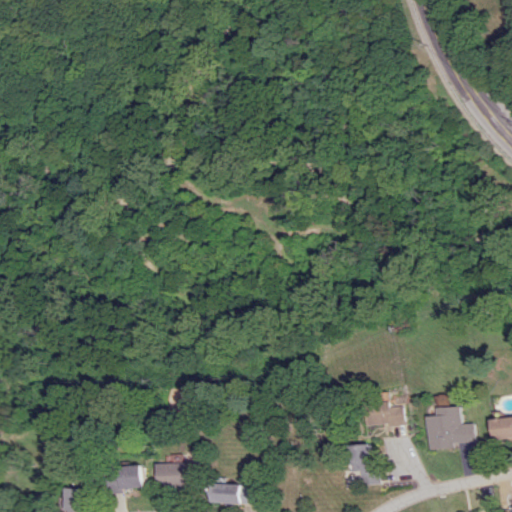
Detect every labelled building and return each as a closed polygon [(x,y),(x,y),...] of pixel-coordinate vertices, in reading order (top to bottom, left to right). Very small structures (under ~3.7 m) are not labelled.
[(409,405),(395,405),(395,401),(371,401),(371,425),(410,423),(409,405)] [(457,447),(457,442),(478,441),(477,422),(465,422),(464,405),(440,407),(440,415),(431,415),(433,448),(457,447)] [(511,438),(511,415),(495,418),(497,440),(511,438)] [(361,483),(381,482),(380,469),(374,469),(373,443),(355,444),(356,471),(361,471),(361,483)] [(161,463),(161,489),(201,488),(201,462),(161,463)] [(148,466),(112,467),(113,489),(148,488),(148,466)] [(256,503),(257,485),(214,483),(214,502),(256,503)] [(94,511),(95,488),(71,487),(70,511),(94,511)]
